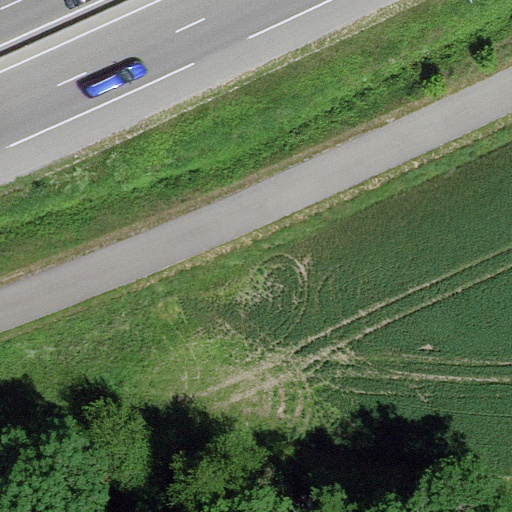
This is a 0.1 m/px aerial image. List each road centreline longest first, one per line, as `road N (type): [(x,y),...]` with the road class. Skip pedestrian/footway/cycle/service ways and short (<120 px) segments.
road 1 (unclassified): [(0,310),(229,220),(511,88)]
road 2 (trunk): [(0,119),(261,0)]
